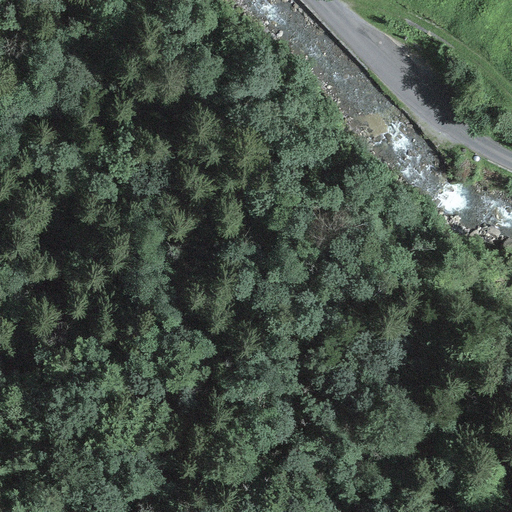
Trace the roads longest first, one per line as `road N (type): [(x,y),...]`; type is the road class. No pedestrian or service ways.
road 1 (unclassified): [(511,161),(404,90),(317,0)]
road 2 (track): [(344,0),(434,29),(511,87)]
